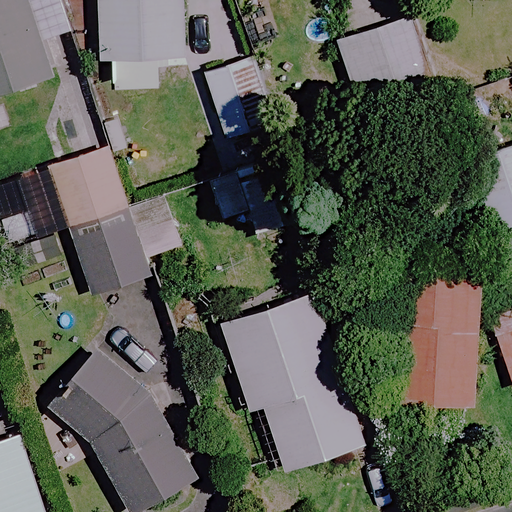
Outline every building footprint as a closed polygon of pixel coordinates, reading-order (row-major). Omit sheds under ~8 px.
[(0,0),(0,88),(62,68),(39,0),(0,0)] [(186,58),(184,0),(97,0),(101,94),(152,92),(151,59),(186,58)] [(430,90),(408,19),(338,41),(361,112),(430,90)] [(271,125),(252,57),(205,71),(224,138),(271,125)] [(111,140),(29,164),(49,231),(131,207),(111,140)] [(511,221),(511,141),(478,152),(501,225),(511,221)] [(307,215),(281,149),(210,177),(226,217),(241,211),(251,237),(307,215)] [(180,248),(171,220),(133,231),(130,220),(74,237),(91,294),(152,276),(147,258),(180,248)] [(476,261),(386,261),(386,320),(393,320),(394,404),(477,404),(476,261)] [(363,444),(314,291),(219,322),(249,412),(263,407),(284,470),(363,444)] [(511,309),(491,316),(511,385),(511,309)] [(198,475),(151,385),(99,350),(56,414),(89,436),(129,511),(198,475)] [(48,511),(21,430),(0,437),(0,511),(48,511)]
